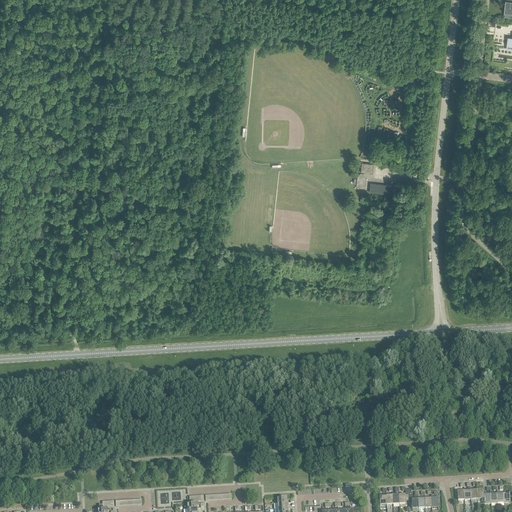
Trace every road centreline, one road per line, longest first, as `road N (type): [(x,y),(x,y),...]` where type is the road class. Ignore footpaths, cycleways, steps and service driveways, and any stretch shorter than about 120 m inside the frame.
road 1 (tertiary): [(0,360),(434,332)]
road 2 (unclassified): [(436,288),(434,178),(448,72)]
